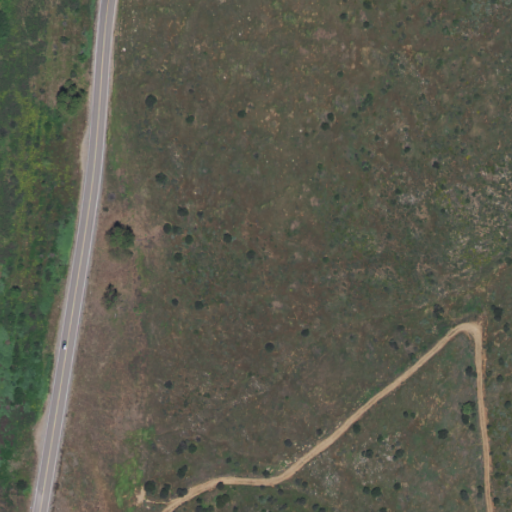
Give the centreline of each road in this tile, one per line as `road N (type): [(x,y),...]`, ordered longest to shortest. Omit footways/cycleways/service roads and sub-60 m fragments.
road 1 (track): [(199,511),(243,489),(286,495),(333,467),(484,335),(500,511)]
road 2 (tertiary): [(48,511),(117,0)]
